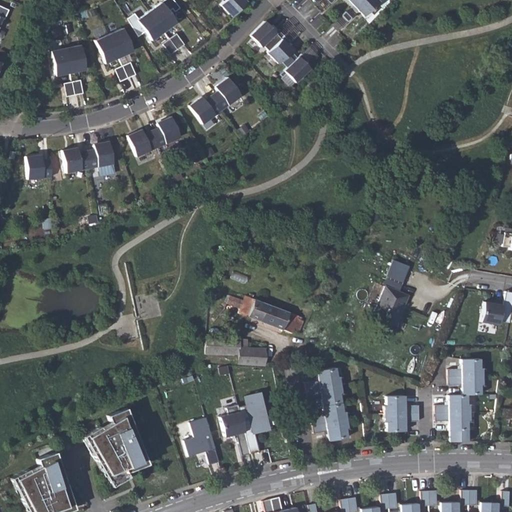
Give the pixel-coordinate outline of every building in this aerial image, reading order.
[(172,0),(162,0),(135,20),(150,40),(175,22),(167,11),(171,8),(173,12),(179,8),(172,0)] [(245,2),(243,0),(223,0),(219,4),(231,16),(245,2)] [(326,0),(319,0),(314,6),(320,12),(330,3),(326,0)] [(377,2),(375,0),(355,0),(351,4),(363,16),(377,2)] [(344,11),(341,15),(347,21),(351,18),(344,11)] [(347,21),(341,15),(331,24),(337,30),(347,21)] [(287,20),(277,29),(283,35),(293,26),(287,20)] [(263,21),(249,35),(260,47),(274,32),(280,38),(283,35),(277,29),(274,32),(263,21)] [(107,23),(93,29),(96,36),(110,30),(107,23)] [(299,33),(293,26),(283,35),(289,42),(299,33)] [(121,28),(93,40),(103,63),(131,51),(121,28)] [(175,33),(161,44),(168,54),(183,44),(175,33)] [(289,42),(283,35),(280,38),(266,52),(277,64),(287,54),(293,60),(296,57),(290,51),(291,50),(286,45),(289,42)] [(310,44),(300,54),(307,60),(316,51),(310,44)] [(78,45),(49,51),(54,76),(83,70),(78,45)] [(296,57),(293,60),(278,74),(281,77),(285,73),(294,82),(308,68),(304,63),(307,60),(300,54),(296,57)] [(129,62),(113,69),(118,81),(134,74),(129,62)] [(187,105),(201,124),(239,96),(226,77),(213,87),(216,90),(203,100),(200,96),(187,105)] [(79,80),(62,83),(65,96),(82,93),(79,80)] [(140,129),(125,135),(135,157),(178,138),(169,116),(155,122),(157,127),(141,134),(140,129)] [(60,150),(65,173),(111,164),(107,141),(92,144),(93,149),(76,152),(75,147),(60,150)] [(39,155),(24,156),(26,179),(49,177),(48,159),(40,160),(39,155)] [(511,227),(511,228),(510,233),(503,232),(500,246),(508,247),(507,249),(511,250),(511,227)] [(361,260),(385,267),(388,258),(364,250),(361,260)] [(395,262),(392,270),(406,276),(409,268),(395,262)] [(384,285),(373,313),(396,322),(408,294),(384,285)] [(511,295),(511,292),(504,291),(502,305),(482,301),(479,321),(497,325),(498,321),(507,322),(509,312),(511,295)] [(229,294),(225,302),(239,307),(237,312),(291,332),(292,329),(297,331),(303,319),(300,318),(301,316),(246,294),(243,299),(229,294)] [(205,338),(204,341),(204,353),(222,353),(236,354),(236,363),(263,364),(264,348),(238,346),(239,338),(221,336),(221,338),(205,338)] [(446,369),(446,377),(481,376),(481,368),(479,368),(479,358),(459,358),(460,368),(446,369)] [(317,380),(303,382),(304,390),(339,384),(338,376),(336,376),(334,367),(315,370),(317,380)] [(481,376),(446,377),(446,385),(460,384),(460,394),(465,394),(479,394),(479,384),(481,384),(481,376)] [(339,384),(304,390),(306,398),(319,395),(321,406),(340,402),(338,392),(341,392),(339,384)] [(244,405),(237,407),(249,453),(258,451),(253,432),(268,428),(259,392),(242,397),(244,405)] [(465,394),(460,394),(446,395),(446,404),(433,404),(433,412),(468,412),(468,403),(466,404),(465,394)] [(382,413),(417,413),(417,405),(403,405),(403,395),(384,396),(384,405),(382,405),(382,413)] [(340,402),(321,406),(323,415),(309,418),(311,425),(324,423),(345,419),(344,411),(342,411),(340,402)] [(240,455),(249,453),(237,407),(236,404),(225,407),(227,414),(218,416),(223,437),(230,435),(236,436),(240,455)] [(125,407),(118,410),(120,416),(126,413),(127,413),(125,407)] [(98,426),(81,436),(97,464),(100,462),(103,467),(100,469),(110,487),(127,476),(125,472),(140,466),(139,462),(145,460),(126,413),(120,416),(118,410),(106,415),(109,423),(110,427),(102,432),(99,428),(98,426)] [(468,412),(433,412),(433,421),(447,420),(447,440),(467,440),(466,420),(468,420),(468,412)] [(417,413),(382,413),(382,422),(384,422),(385,431),(404,431),(404,421),(417,421),(417,413)] [(217,462),(205,417),(188,422),(192,437),(182,440),(186,456),(204,451),(208,465),(217,462)] [(324,423),(311,425),(312,433),(325,431),(327,441),(346,437),(344,427),(347,427),(345,419),(324,423)] [(109,423),(99,428),(102,432),(110,427),(109,423)] [(55,451),(47,454),(49,460),(56,457),(57,457),(55,451)] [(27,511),(26,511),(62,511),(67,510),(65,507),(72,505),(56,457),(49,460),(47,454),(35,458),(38,466),(39,470),(30,475),(28,471),(27,469),(9,478),(15,491),(19,489),(21,494),(18,495),(24,506),(27,505),(30,510),(27,511)] [(38,466),(28,471),(30,475),(39,470),(38,466)] [(435,505),(434,490),(419,491),(419,506),(435,505)] [(475,505),(475,490),(459,490),(459,505),(475,505)] [(508,491),(499,491),(499,506),(507,506),(508,491)] [(394,493),(378,494),(379,509),(395,507),(394,493)] [(269,498),(271,511),(295,511),(294,507),(280,510),(277,497),(269,498)] [(354,497),(338,499),(339,511),(354,511),(356,511),(354,497)] [(271,511),(269,498),(261,501),(263,511),(271,511)] [(332,511),(495,511),(496,503),(478,502),(477,511),(455,511),(456,502),(438,502),(438,511),(416,511),(416,503),(398,504),(398,511),(376,511),(376,506),(358,509),(358,511),(336,511),(332,511)] [(315,511),(313,503),(305,505),(306,511),(315,511)]
